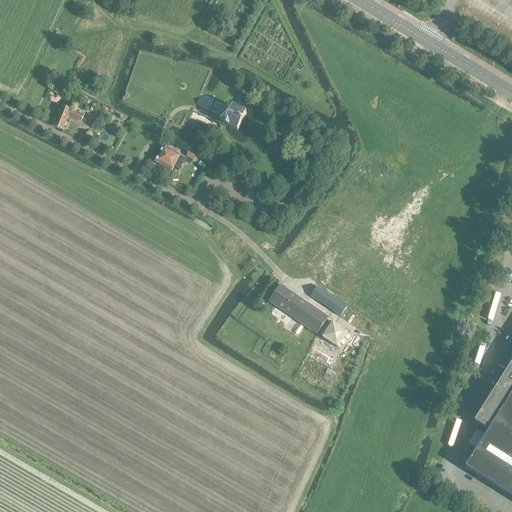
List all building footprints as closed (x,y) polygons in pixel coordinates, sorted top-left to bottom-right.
[(81,122),(84,115),(62,105),(55,120),(53,118),(50,125),(62,130),(68,116),(81,122)] [(237,131),(246,112),(233,106),(232,106),(228,107),(227,107),(225,108),(224,109),(223,111),(222,112),(221,114),(221,117),(221,119),(222,121),(222,122),(224,124),(225,125),(237,131)] [(179,169),(185,158),(163,146),(155,162),(171,171),(174,166),(179,169)] [(186,156),(192,159),(196,152),(190,149),(186,156)] [(309,270),(337,229),(317,216),(289,256),(309,270)] [(371,284),(383,266),(350,244),(338,262),(371,284)] [(365,333),(366,331),(372,335),(373,333),(376,335),(398,303),(335,261),(318,286),(347,306),(347,307),(317,287),(311,296),(365,333)] [(270,314),(278,319),(283,311),(290,316),(289,318),(291,319),(292,318),(317,334),(328,317),(280,285),(269,301),(275,306),(270,314)] [(284,324),(278,319),(275,322),(282,327),(284,324)] [(338,347),(348,332),(333,322),(322,337),(338,347)] [(511,365),(477,420),(476,423),(485,429),(487,426),(492,429),(466,469),(511,497),(511,365)]
